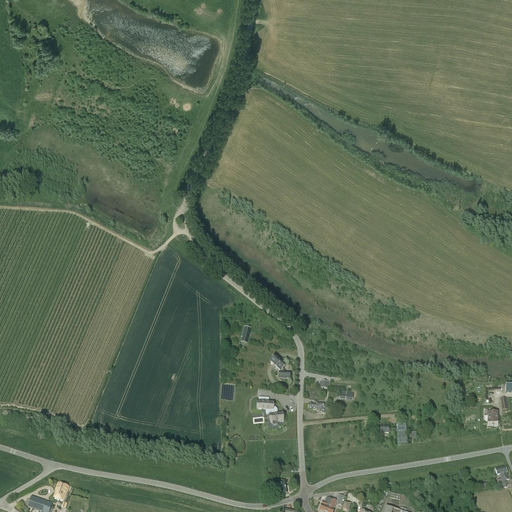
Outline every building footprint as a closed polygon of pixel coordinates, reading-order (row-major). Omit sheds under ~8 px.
[(243,327),(240,343),(247,345),(251,329),(243,327)] [(283,369),(285,366),(275,357),(270,363),(281,371),(282,372),(282,373),(279,373),(279,379),(290,379),(290,373),(285,373),(285,372),(284,371),(283,371),(284,370),(283,369)] [(353,393),(340,392),(339,400),(353,401),(353,393)] [(500,400),(502,411),(508,410),(507,398),(500,400)] [(277,425),(277,423),(283,422),(282,413),(278,414),(277,411),(277,409),(276,408),(274,408),(273,408),(273,403),(258,403),(258,409),(271,410),(271,415),(270,415),(271,424),(273,423),(273,425),(277,425)] [(320,408),(320,413),(324,414),(325,408),(323,408),(324,404),(313,403),(313,405),(309,405),(309,409),(316,410),(316,408),(320,408)] [(498,421),(498,412),(487,412),(488,422),(488,426),(498,426),(498,421)] [(405,425),(396,426),(397,445),(407,444),(405,425)] [(508,486),(506,481),(508,481),(508,480),(509,480),(507,473),(508,473),(506,467),(495,470),(497,476),(500,475),(502,482),(504,489),(508,488),(511,487),(511,485),(508,486)] [(70,487),(58,483),(55,491),(56,492),(54,498),(64,502),(67,495),(70,487)] [(287,493),(285,484),(277,486),(273,486),(274,495),(278,494),(281,494),(282,495),(283,494),(284,495),(285,495),(286,494),(287,493)] [(377,505),(378,505),(374,511),(380,511),(383,507),(388,494),(387,494),(388,492),(382,490),(379,500),(377,505)] [(323,501),(319,510),(323,511),(333,511),(337,504),(342,506),(346,496),(346,494),(345,494),(344,497),(339,495),(337,501),(327,498),(325,502),(323,501)] [(49,511),(52,504),(31,497),(28,507),(41,511),(49,511)] [(344,502),(342,510),(349,511),(351,503),(344,502)]
